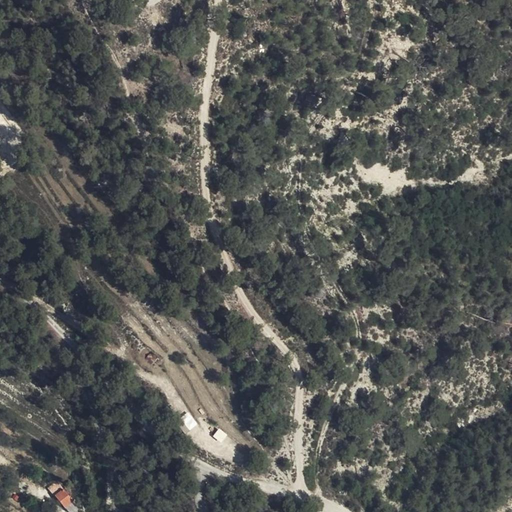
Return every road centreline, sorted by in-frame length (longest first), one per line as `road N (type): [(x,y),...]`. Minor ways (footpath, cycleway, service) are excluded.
road 1 (track): [(301,498),(293,360),(231,272),(210,216),(205,110),(217,0)]
road 2 (unclassified): [(0,282),(50,321),(125,413),(199,470)]
